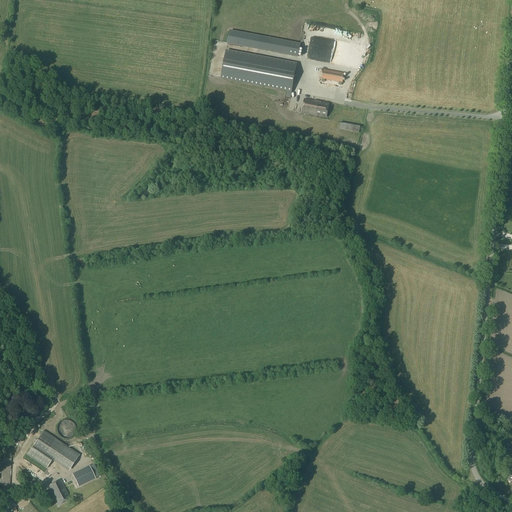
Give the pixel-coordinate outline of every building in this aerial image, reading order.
[(298,57),(300,45),(290,43),(287,55),(298,57)] [(226,52),(221,79),(291,92),(296,65),(226,52)] [(321,79),(342,83),(344,74),(323,70),(321,79)] [(319,91),(333,92),(334,84),(324,83),(324,84),(320,83),(319,91)] [(323,95),(332,96),(333,92),(318,91),(317,98),(323,99),(323,95)] [(260,109),(262,101),(227,93),(225,101),(260,109)] [(304,100),(302,113),(326,118),(328,104),(304,100)] [(339,130),(359,133),(360,126),(340,123),(339,130)] [(80,456),(56,439),(48,450),(36,442),(27,455),(47,468),(52,460),(69,472),(80,456)] [(72,475),(78,488),(95,479),(89,466),(72,475)] [(70,499),(60,479),(48,487),(58,506),(70,499)]
